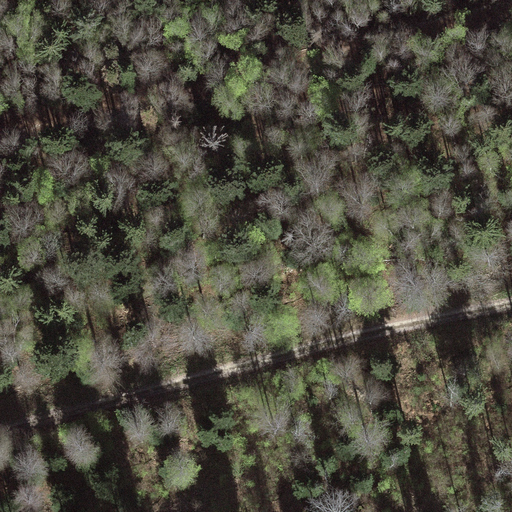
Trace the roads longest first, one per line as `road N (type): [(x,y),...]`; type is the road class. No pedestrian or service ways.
road 1 (track): [(511,304),(0,430)]
road 2 (track): [(0,126),(511,12)]
